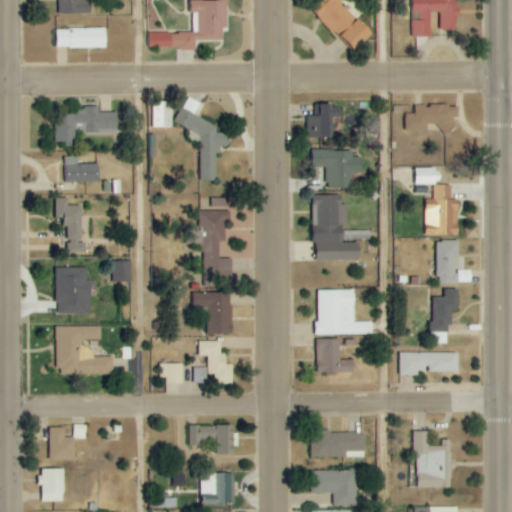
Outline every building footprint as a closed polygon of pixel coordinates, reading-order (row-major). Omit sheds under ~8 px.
[(91,14),(90,0),(57,0),(58,14),(91,14)] [(149,49),(195,49),(195,41),(223,41),(223,29),(228,29),(227,0),(221,0),(222,1),(192,1),(192,33),(149,33),(149,49)] [(351,51),(372,34),(360,18),(349,27),(336,10),(348,0),(321,0),(324,3),(316,9),(351,51)] [(457,0),(413,0),(414,17),(413,17),(413,37),(431,37),(431,12),(441,12),(441,30),(458,30),(457,0)] [(56,29),(56,48),(106,48),(106,29),(56,29)] [(172,128),(173,103),(152,102),(151,127),(172,128)] [(329,138),(329,104),(315,104),(314,116),(307,116),(307,137),(329,138)] [(330,120),(341,119),(340,104),(329,105),(330,120)] [(406,131),(428,131),(428,124),(441,124),(441,130),(454,131),(454,118),(458,118),(458,106),(414,105),(414,114),(406,114),(406,131)] [(117,133),(117,113),(99,113),(99,108),(74,107),(74,114),(64,114),(64,121),(56,120),(55,145),(75,145),(75,133),(117,133)] [(200,181),(216,181),(216,159),(222,147),(228,147),(228,133),(217,133),(216,125),(181,108),(174,123),(203,137),(203,148),(200,154),(200,181)] [(311,168),(327,168),(327,188),(352,188),(352,174),(362,174),(362,157),(352,157),(352,151),(311,151),(311,168)] [(99,181),(99,164),(78,164),(78,157),(66,157),(66,182),(99,181)] [(415,169),(416,185),(440,184),(440,169),(415,169)] [(425,235),(458,236),(459,200),(451,200),(452,185),(434,185),(433,199),(426,199),(425,235)] [(360,261),(360,243),(343,243),(343,225),(347,225),(347,205),(342,205),(342,195),(315,195),(315,261),(360,261)] [(56,218),(66,219),(66,253),(83,253),(83,206),(67,206),(67,198),(56,198),(56,218)] [(229,199),(212,199),(211,206),(229,207),(229,199)] [(203,274),(219,273),(219,283),(233,282),(232,258),(220,259),(219,242),(226,241),(225,222),(231,222),(231,211),(201,212),(203,274)] [(131,283),(131,261),(112,262),(113,283),(131,283)] [(57,314),(91,314),(91,281),(87,281),(87,268),(56,268),(57,314)] [(431,344),(447,344),(447,326),(452,326),(452,311),(459,311),(459,290),(445,289),(444,298),(432,298),(431,344)] [(314,336),(372,335),(371,322),(354,323),(354,290),(317,291),(317,323),(314,323),(314,336)] [(208,335),(233,334),(232,293),(193,294),(193,309),(207,308),(208,335)] [(113,357),(93,357),(93,342),(101,342),(101,326),(56,327),(57,375),(113,375),(113,357)] [(339,339),(316,340),(317,375),(354,374),(353,360),(340,360),(339,339)] [(221,341),(198,342),(198,356),(207,356),(207,375),(216,375),(216,384),(233,384),(233,364),(226,364),(226,354),(221,354),(221,341)] [(399,374),(427,375),(427,373),(458,373),(459,353),(400,352),(399,374)] [(182,364),(164,364),(165,384),(183,384),(182,364)] [(207,383),(207,368),(194,368),(194,383),(207,383)] [(189,450),(235,451),(235,426),(189,426),(189,450)] [(50,461),(75,460),(74,438),(64,438),(64,428),(49,428),(50,461)] [(365,432),(311,433),(311,458),(346,457),(346,452),(365,451),(365,432)] [(416,489),(451,488),(451,469),(456,469),(456,460),(450,460),(450,440),(441,441),(441,447),(429,447),(428,432),(414,432),(416,489)] [(63,469),(40,470),(41,503),(64,502),(63,469)] [(356,471),(311,471),(311,494),(333,494),(333,506),(356,507),(356,471)] [(234,474),(202,474),(203,504),(235,504),(234,474)] [(174,487),(186,487),(186,476),(174,475),(174,487)] [(177,499),(157,498),(157,508),(177,508),(177,499)]
